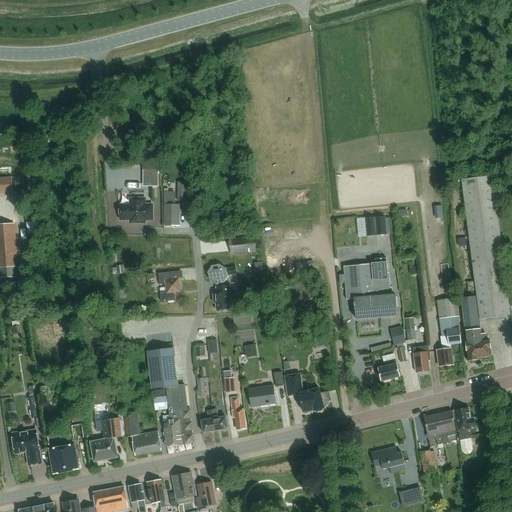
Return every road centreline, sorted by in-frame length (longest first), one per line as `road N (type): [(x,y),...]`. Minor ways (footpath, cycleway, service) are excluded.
road 1 (secondary): [(10,497),(511,381)]
road 2 (track): [(306,34),(340,423)]
road 3 (unclassified): [(0,53),(93,47),(269,0)]
